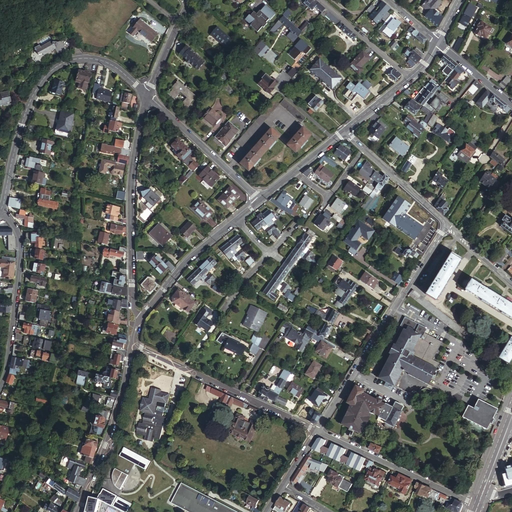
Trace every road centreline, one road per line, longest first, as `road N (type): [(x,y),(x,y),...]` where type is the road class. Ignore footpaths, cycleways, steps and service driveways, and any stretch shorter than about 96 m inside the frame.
road 1 (residential): [(0,210),(24,115),(48,72),(65,61),(98,59),(147,95)]
road 2 (residential): [(444,224),(317,430)]
road 3 (residential): [(147,95),(130,186),(132,304),(140,317)]
road 4 (residential): [(134,344),(317,430)]
road 5 (residential): [(0,210),(20,240),(0,387)]
road 6 (residential): [(134,344),(77,511)]
road 7 (residential): [(317,430),(477,503)]
road 8 (residential): [(147,95),(259,200)]
road 9 (residential): [(237,217),(186,260),(140,317)]
road 10 (track): [(511,112),(444,224)]
